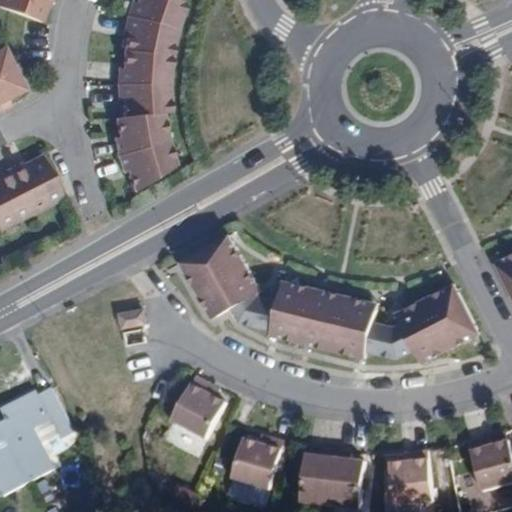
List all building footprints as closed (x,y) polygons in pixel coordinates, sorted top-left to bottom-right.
[(52,0),(0,0),(0,2),(0,10),(39,25),(47,5),(51,6),(52,0)] [(142,0),(144,1),(142,6),(137,4),(132,2),(127,17),(124,33),(128,33),(134,34),(133,40),(127,39),(124,52),(123,65),(130,65),(129,71),(123,70),(118,70),(117,86),(118,101),(123,101),(129,101),(129,106),(123,107),(124,118),(115,119),(118,134),(124,133),(125,138),(119,139),(114,139),(117,157),(123,173),(127,172),(133,170),(134,175),(128,177),(133,192),(177,167),(169,141),(164,115),(172,114),(171,86),(173,59),(179,32),(188,6),(180,3),(181,0),(142,0)] [(0,113),(13,107),(9,100),(24,91),(4,49),(0,51),(0,113)] [(32,214),(65,198),(45,157),(26,167),(23,163),(10,170),(32,214)] [(0,230),(32,214),(10,170),(0,175),(0,230)] [(231,236),(226,238),(230,244),(235,241),(231,236)] [(216,311),(219,317),(233,309),(241,323),(280,332),(279,338),(360,357),(361,352),(368,353),(368,352),(399,359),(416,351),(421,359),(427,356),(429,361),(475,338),(473,333),(479,330),(458,289),(452,293),(450,288),(404,311),(406,316),(400,319),(403,324),(395,327),(375,323),(378,309),(372,308),(373,302),(292,283),(291,288),(284,287),(281,302),(261,297),(260,295),(259,295),(255,289),(260,286),(235,241),(230,244),(226,238),(187,260),(191,266),(186,269),(211,314),(216,311)] [(511,255),(502,261),(504,265),(499,269),(511,295),(511,255)] [(187,260),(183,263),(186,269),(191,266),(187,260)] [(456,284),(450,288),(452,293),(458,289),(456,284)] [(263,292),(260,286),(255,289),(259,295),(263,292)] [(119,305),(124,329),(150,325),(146,300),(119,305)] [(216,311),(211,314),(214,320),(219,317),(216,311)] [(404,311),(398,314),(400,319),(406,316),(404,311)] [(481,335),(479,330),(473,333),(475,338),(481,335)] [(204,397),(209,387),(194,380),(170,433),(205,448),(224,406),(211,400),(204,397)] [(215,389),(209,387),(204,397),(211,400),(215,389)] [(0,423),(0,441),(23,485),(51,470),(32,431),(45,425),(57,445),(69,439),(45,391),(31,398),(30,395),(0,410),(0,418),(2,422),(0,423)] [(0,496),(23,485),(0,441),(0,496)] [(265,455),(269,444),(262,442),(258,453),(265,455)] [(495,442),(489,443),(492,454),(498,452),(495,442)] [(492,454),(489,443),(474,447),(489,503),(511,496),(511,448),(498,452),(492,454)] [(284,450),(269,444),(265,455),(258,453),(245,448),(230,492),(266,504),(284,450)] [(295,511),(332,511),(338,459),(322,457),(322,468),(315,467),(300,466),(295,511)] [(338,459),(332,511),(369,511),(373,473),(359,472),(353,472),(354,460),(338,459)] [(434,511),(430,465),(414,466),(415,477),(408,478),(394,479),(396,511),(434,511)] [(183,488),(176,500),(194,509),(200,497),(183,488)]
